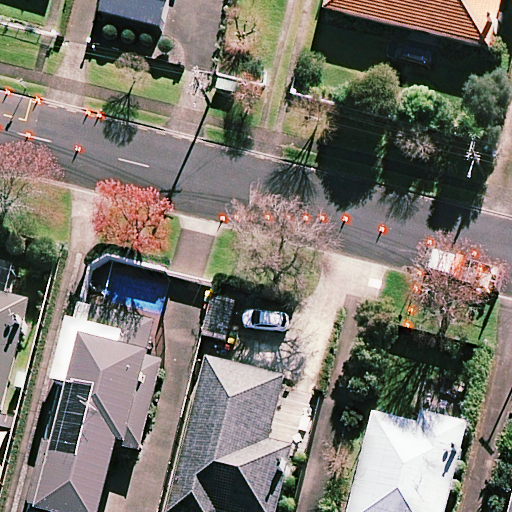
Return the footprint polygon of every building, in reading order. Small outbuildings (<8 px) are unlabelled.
[(105,0),(101,21),(158,33),(164,0),(105,0)] [(501,0),(330,0),(327,19),(488,56),(501,0)] [(432,284),(388,273),(375,324),(419,335),(432,284)] [(145,297),(111,286),(102,314),(79,307),(55,386),(69,390),(30,511),(103,511),(160,329),(137,321),(145,297)] [(331,358),(337,306),(247,296),(241,348),(331,358)] [(236,302),(211,298),(204,338),(229,343),(236,302)] [(28,309),(0,301),(0,415),(1,416),(28,309)] [(275,511),(291,451),(269,445),(272,433),(299,440),(305,415),(278,408),(284,381),(208,362),(170,511),(275,511)] [(445,511),(468,424),(420,411),(416,428),(375,418),(350,511),(445,511)]
